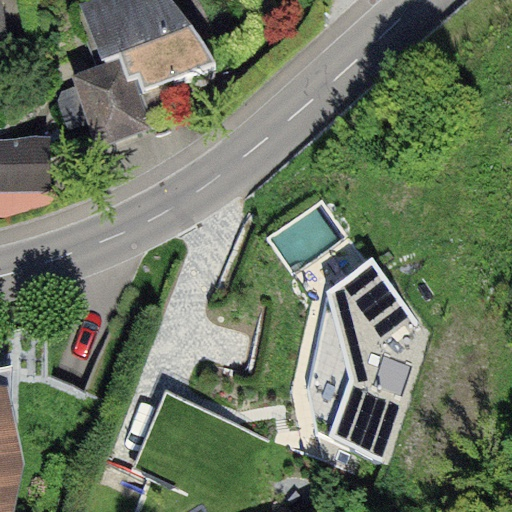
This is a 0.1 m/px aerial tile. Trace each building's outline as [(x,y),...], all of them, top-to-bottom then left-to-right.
[(218,74),(164,0),(152,0),(89,22),(110,81),(81,90),(103,150),(146,134),(137,103),(218,74)] [(0,151),(0,193),(49,193),(48,151),(0,151)] [(428,337),(373,267),(328,300),(313,395),(317,438),(388,463),(428,337)] [(0,405),(0,511),(37,511),(44,490),(18,406),(0,405)] [(239,511),(270,442),(196,410),(170,468),(156,462),(148,481),(218,511),(239,511)]
